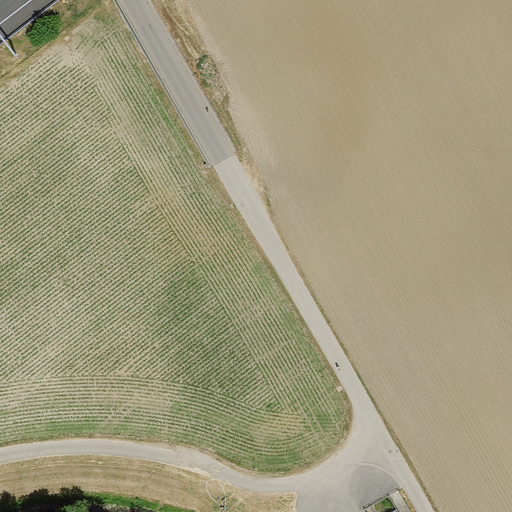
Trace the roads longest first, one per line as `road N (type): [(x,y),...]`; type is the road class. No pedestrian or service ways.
road 1 (track): [(425,511),(135,0)]
road 2 (track): [(381,434),(299,482),(273,484),(154,452),(0,455)]
